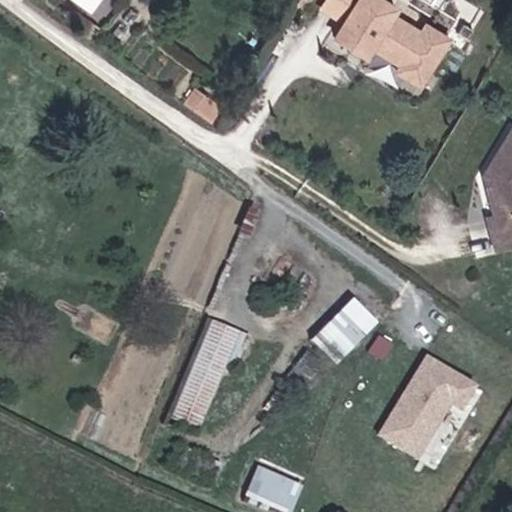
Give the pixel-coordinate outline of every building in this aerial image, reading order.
[(427,83),(451,36),(397,8),(401,1),(398,0),(323,0),(320,8),(342,19),(333,36),(427,83)] [(511,132),(484,176),(496,247),(511,243),(511,132)] [(337,363),(379,321),(354,295),(311,337),(337,363)] [(228,356),(236,359),(247,330),(209,316),(172,416),(202,427),(228,356)] [(434,468),(481,385),(424,352),(377,436),(434,468)] [(245,495),(288,511),(291,511),(303,481),(257,464),(245,495)]
